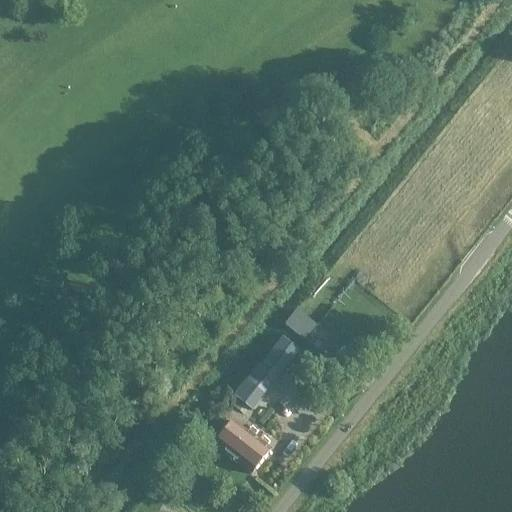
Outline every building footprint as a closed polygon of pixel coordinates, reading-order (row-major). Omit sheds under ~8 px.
[(286,326),(305,340),(317,323),(298,309),(286,326)] [(283,340),(268,358),(283,371),(298,352),(283,340)] [(259,367),(234,399),(251,412),(276,381),(259,367)] [(250,427),(246,432),(233,422),(214,446),(251,475),(270,451),(258,441),(262,436),(250,427)] [(189,445),(177,460),(189,471),(202,454),(189,445)]
